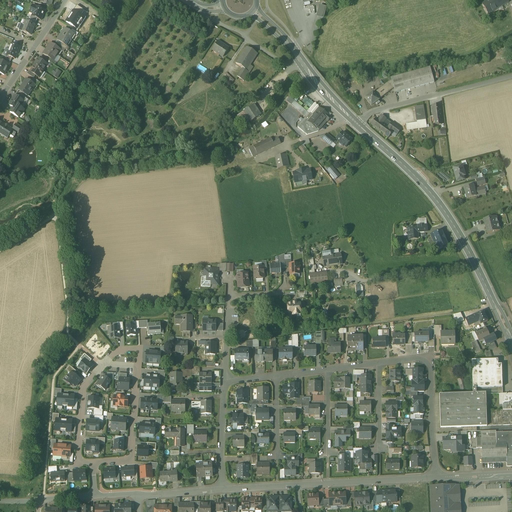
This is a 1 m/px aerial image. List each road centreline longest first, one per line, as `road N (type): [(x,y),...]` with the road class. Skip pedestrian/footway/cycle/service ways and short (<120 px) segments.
road 1 (residential): [(94,464),(130,455),(136,349),(112,354),(83,389),(78,454),(87,464)]
road 2 (primary): [(356,123),(447,215),(511,340)]
road 3 (residential): [(435,477),(430,366),(418,358),(377,363)]
road 4 (unclassified): [(511,75),(369,112),(356,123)]
road 5 (residential): [(435,477),(296,485)]
